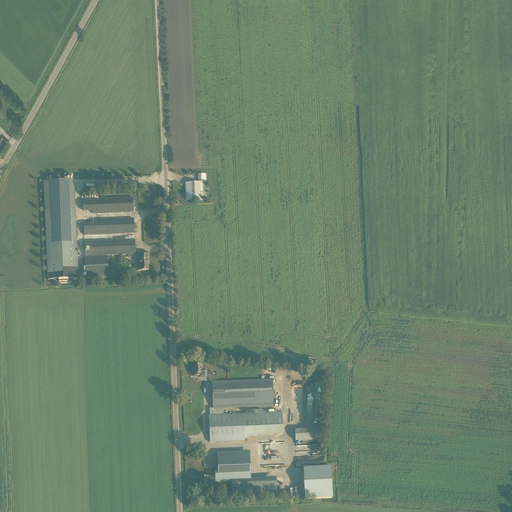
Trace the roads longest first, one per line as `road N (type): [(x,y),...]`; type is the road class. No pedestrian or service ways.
road 1 (unclassified): [(179,511),(157,0)]
road 2 (unclassified): [(0,174),(95,0)]
